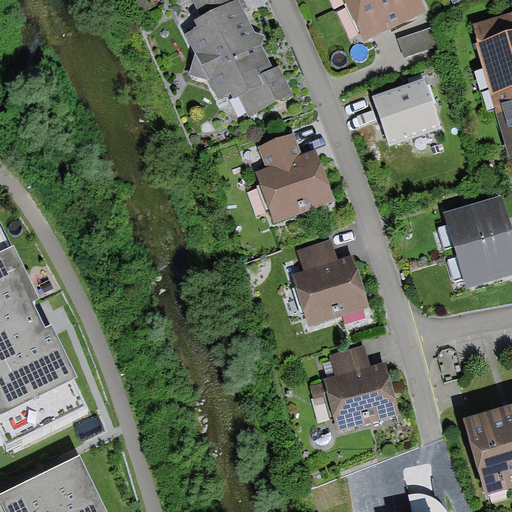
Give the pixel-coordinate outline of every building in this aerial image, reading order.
[(241,0),(240,0),(190,0),(197,14),(180,21),(214,92),(233,83),(243,104),(285,84),(274,60),(260,66),(231,4),(241,0)] [(419,0),(350,0),(365,30),(421,3),(419,0)] [(511,6),(473,18),(510,141),(511,139),(511,6)] [(429,25),(396,35),(403,55),(435,45),(429,25)] [(419,72),(370,91),(389,139),(437,121),(419,72)] [(290,130),(255,143),(262,162),(251,166),(270,217),(332,195),(313,144),(297,150),(290,130)] [(511,242),(495,191),(439,209),(463,283),(511,267),(511,242)] [(86,413),(0,237),(0,435),(8,452),(86,413)] [(327,237),(295,246),(299,261),(288,264),(302,316),(361,299),(348,250),(332,255),(327,237)] [(366,347),(330,357),(336,378),(323,382),(337,435),(401,418),(386,365),(372,369),(366,347)] [(511,412),(460,428),(482,502),(511,492),(511,412)] [(104,511),(80,462),(0,501),(0,509),(1,511),(104,511)]
